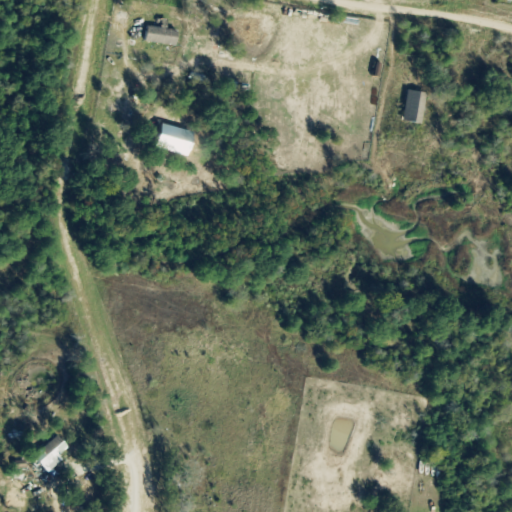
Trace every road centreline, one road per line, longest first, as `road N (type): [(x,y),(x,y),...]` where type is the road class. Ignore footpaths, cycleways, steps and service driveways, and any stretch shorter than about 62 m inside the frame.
road 1 (residential): [(137,511),(132,450),(66,227),(64,195),(96,0)]
road 2 (residential): [(356,0),(511,27)]
